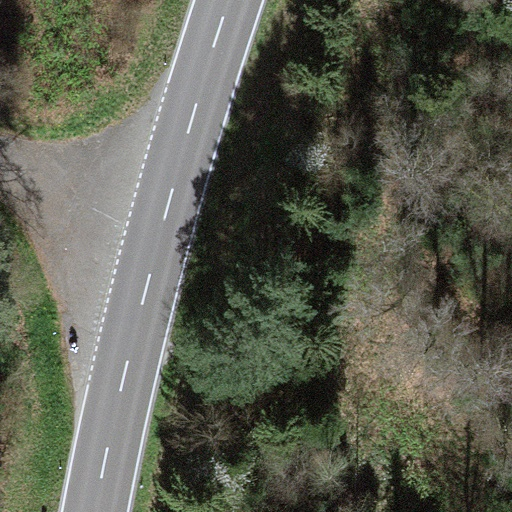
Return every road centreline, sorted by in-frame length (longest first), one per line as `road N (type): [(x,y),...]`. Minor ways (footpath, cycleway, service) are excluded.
road 1 (primary): [(95,511),(158,232),(228,0)]
road 2 (track): [(0,163),(158,232)]
